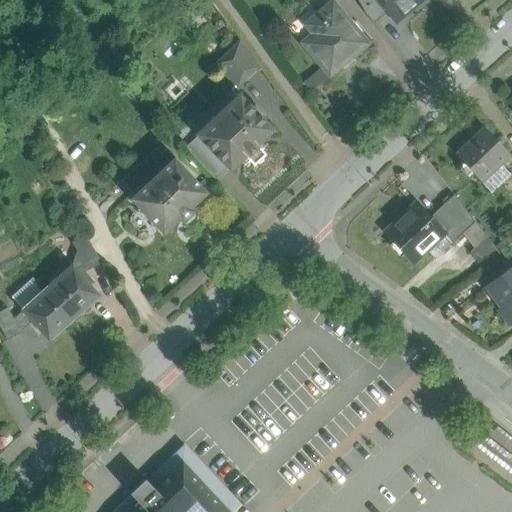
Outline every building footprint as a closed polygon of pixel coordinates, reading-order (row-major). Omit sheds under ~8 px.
[(387,12),(376,0),(357,0),(365,14),(373,24),(387,12)] [(420,0),(376,0),(387,12),(395,22),(420,0)] [(368,44),(332,2),(315,16),(323,26),(301,44),(329,76),(368,44)] [(256,67),(239,43),(216,65),(237,86),(256,67)] [(252,109),(238,95),(195,134),(198,138),(227,169),(230,171),(238,164),(243,169),(252,161),(258,168),(268,159),(262,152),(269,145),(265,140),(273,132),(260,118),(264,114),(256,105),(252,109)] [(484,129),(455,156),(480,182),(496,166),(508,155),(484,129)] [(227,169),(198,138),(187,148),(190,152),(198,162),(198,161),(215,180),(227,169)] [(171,162),(157,147),(119,181),(133,197),(130,199),(137,207),(134,210),(136,212),(124,223),(133,233),(145,222),(148,225),(152,221),(162,232),(171,225),(177,231),(186,223),(191,229),(201,220),(196,214),(205,206),(199,199),(205,193),(174,159),(171,162)] [(496,166),(480,182),(490,193),(507,177),(496,166)] [(453,195),(429,218),(443,233),(442,234),(451,244),(460,236),(474,222),(453,195)] [(429,218),(416,204),(385,234),(412,263),(442,234),(443,233),(429,218)] [(460,236),(474,256),(491,243),(474,222),(460,236)] [(86,237),(74,244),(81,259),(86,268),(87,269),(99,262),(86,237)] [(503,260),(491,243),(474,256),(469,260),(480,276),(503,260)] [(81,259),(64,275),(59,270),(47,282),(51,286),(42,295),(67,323),(96,297),(78,276),(86,268),(81,259)] [(511,322),(511,267),(485,287),(501,308),(498,311),(508,325),(511,322)] [(33,279),(11,298),(23,311),(32,322),(49,340),(67,323),(42,295),(33,279)] [(7,309),(0,313),(0,328),(7,341),(21,333),(21,332),(14,320),(7,309)] [(23,311),(14,320),(21,332),(32,322),(23,311)] [(437,379),(448,386),(452,381),(441,373),(437,379)] [(184,448),(147,482),(144,479),(136,487),(129,494),(131,497),(115,511),(232,511),(239,507),(184,448)]
